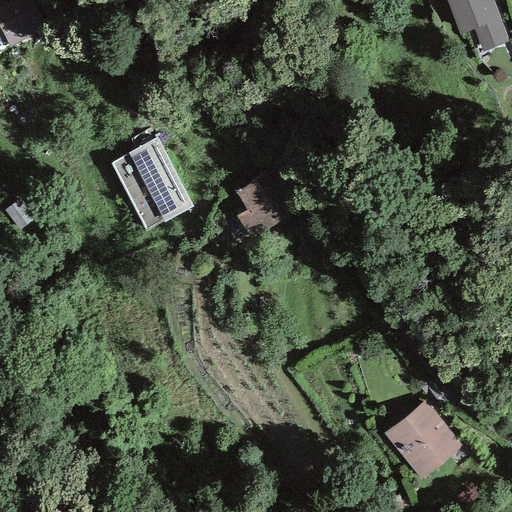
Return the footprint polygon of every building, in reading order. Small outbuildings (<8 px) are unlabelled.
[(509,41),(492,0),(445,0),(459,35),(473,29),(482,52),(509,41)] [(0,18),(0,27),(10,47),(42,31),(29,4),(0,18)] [(193,206),(156,137),(109,162),(145,231),(193,206)] [(255,180),(236,192),(246,210),(236,216),(251,240),(302,209),(282,175),(260,188),(255,180)] [(462,447),(424,400),(382,432),(420,479),(462,447)]
